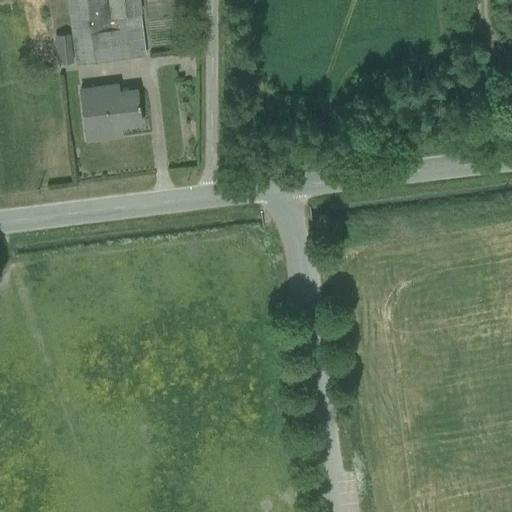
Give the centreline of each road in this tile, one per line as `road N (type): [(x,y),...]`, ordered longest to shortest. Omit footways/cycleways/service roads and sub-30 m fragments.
road 1 (unclassified): [(332,511),(291,191)]
road 2 (tertiary): [(511,163),(291,191)]
road 3 (tertiary): [(208,195),(0,222)]
road 4 (unclassified): [(206,0),(208,195)]
